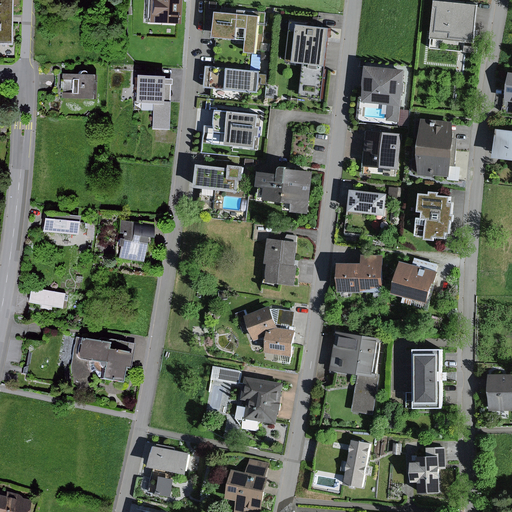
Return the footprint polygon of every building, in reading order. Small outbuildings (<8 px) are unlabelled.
[(0,0),(0,39),(12,39),(12,0),(0,0)] [(152,0),(151,22),(183,24),(184,0),(152,0)] [(480,4),(441,0),(438,0),(434,41),(476,45),(480,4)] [(242,38),(244,11),(222,9),(220,36),(242,38)] [(252,54),(262,55),(266,13),(244,11),(242,38),(254,39),(252,54)] [(305,20),(297,19),(292,61),(309,62),(305,94),(328,96),(331,63),(336,26),(305,22),(305,20)] [(231,88),(233,67),(212,65),(210,86),(231,88)] [(406,119),(412,69),(369,65),(366,100),(395,103),(393,118),(406,119)] [(265,69),(233,67),(231,88),(263,91),(265,69)] [(95,95),(95,74),(69,74),(68,95),(95,95)] [(170,76),(136,74),(134,102),(150,104),(148,128),(166,129),(170,76)] [(262,147),(265,114),(224,110),(222,127),(230,128),(229,144),(262,147)] [(427,136),(426,145),(459,149),(460,135),(457,120),(429,117),(429,121),(421,120),(419,135),(427,136)] [(511,127),(503,127),(500,156),(511,157),(511,127)] [(404,168),(409,133),(375,129),(371,164),(404,168)] [(459,149),(426,145),(425,160),(417,159),(416,170),(426,171),(426,174),(442,176),(442,174),(453,175),(456,175),(457,165),(459,149)] [(245,189),(247,169),(207,164),(204,184),(245,189)] [(465,165),(457,165),(456,175),(453,175),(452,179),(463,179),(465,165)] [(295,210),(316,212),(321,170),(287,167),(287,173),(265,170),(264,185),(274,186),(272,199),(296,202),(295,210)] [(391,214),(393,193),(358,190),(356,211),(391,214)] [(451,237),(457,196),(453,195),(427,191),(425,212),(431,213),(428,234),(451,237)] [(76,235),(77,220),(46,217),(45,232),(76,235)] [(135,220),(119,217),(117,232),(123,233),(120,256),(146,260),(149,235),(153,236),(154,225),(135,222),(135,220)] [(272,239),(268,282),(300,286),(302,266),(297,265),(299,242),(272,239)] [(368,253),(368,263),(368,290),(389,290),(389,253),(368,253)] [(433,300),(442,270),(409,261),(401,290),(433,300)] [(342,289),(368,290),(368,263),(343,262),(342,289)] [(32,286),(30,301),(43,303),(43,307),(54,309),(54,305),(65,307),(67,292),(32,286)] [(274,328),(285,330),(276,308),(254,317),(263,339),(273,336),(274,328)] [(300,353),(303,332),(285,330),(274,328),(273,336),(271,349),(300,353)] [(380,374),(386,340),(346,333),(339,367),(364,372),(358,405),(380,409),(387,376),(380,374)] [(103,339),(82,336),(79,357),(106,362),(103,378),(123,381),(126,364),(128,364),(132,365),(135,341),(104,336),(103,339)] [(447,406),(446,347),(415,347),(417,407),(447,406)] [(244,371),(219,367),(217,378),(242,382),(244,371)] [(511,405),(511,376),(495,377),(495,405),(511,405)] [(281,421),(287,383),(251,377),(247,400),(254,401),(252,417),(281,421)] [(369,484),(378,447),(360,442),(351,480),(369,484)] [(154,447),(150,465),(157,466),(152,487),(163,489),(167,472),(184,475),(188,455),(154,447)] [(447,488),(446,453),(424,454),(424,464),(417,464),(417,478),(426,478),(426,489),(447,488)] [(245,475),(229,472),(224,499),(235,502),(234,511),(239,511),(254,511),(263,467),(247,464),(245,475)] [(26,511),(28,505),(0,498),(0,511),(26,511)]
